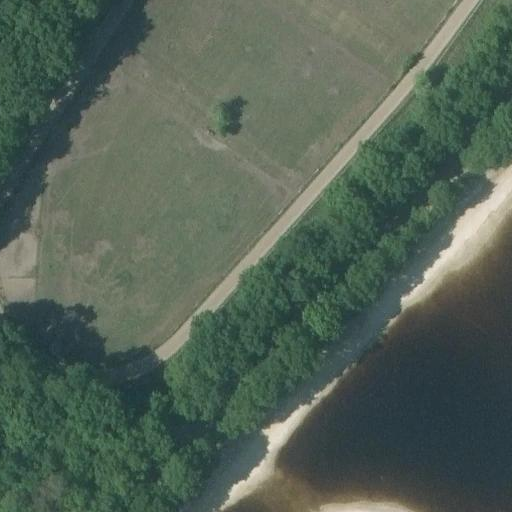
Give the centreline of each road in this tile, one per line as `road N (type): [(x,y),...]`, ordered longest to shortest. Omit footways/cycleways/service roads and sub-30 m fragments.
road 1 (track): [(0,319),(40,352),(80,367),(117,375),(145,365),(425,59),(468,0)]
road 2 (track): [(125,0),(0,200)]
